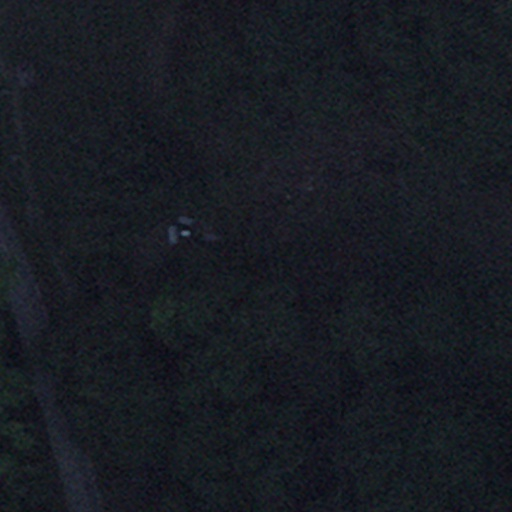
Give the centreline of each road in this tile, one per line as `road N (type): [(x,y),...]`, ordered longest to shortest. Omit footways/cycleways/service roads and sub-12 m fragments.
road 1 (track): [(0,232),(57,391)]
road 2 (track): [(57,391),(90,511)]
